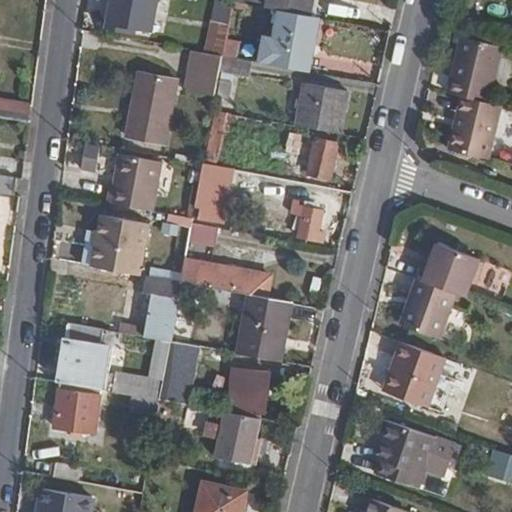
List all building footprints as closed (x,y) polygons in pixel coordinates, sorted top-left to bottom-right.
[(113,0),(109,31),(136,35),(141,0),(113,0)] [(216,0),(214,20),(231,23),(234,2),(224,0),(216,0)] [(311,15),(313,0),(271,0),(269,8),(276,10),(311,15)] [(314,47),(320,17),(311,15),(276,10),(266,65),(305,72),(310,47),(314,47)] [(460,73),(456,86),(466,89),(496,96),(509,38),(472,28),(466,50),(461,48),(455,72),(460,73)] [(216,95),(224,57),(196,52),(188,90),(216,95)] [(177,81),(138,75),(128,137),(167,143),(177,81)] [(233,98),(236,81),(226,80),(224,96),(233,98)] [(318,130),(339,134),(348,92),(307,84),(300,127),(318,130)] [(496,96),(466,89),(463,102),(470,104),(464,120),(457,118),(451,140),(492,151),(507,99),(496,96)] [(0,116),(27,121),(30,104),(0,99),(0,116)] [(463,102),(457,118),(464,120),(470,104),(463,102)] [(217,166),(227,113),(218,111),(208,164),(217,166)] [(330,180),(339,134),(318,130),(309,176),(330,180)] [(150,211),(159,157),(122,150),(117,181),(115,180),(110,205),(150,211)] [(211,222),(221,168),(204,165),(196,211),(190,209),(189,218),(194,219),(211,222)] [(0,192),(15,195),(17,179),(0,176),(0,192)] [(319,233),(328,188),(309,184),(307,194),(300,193),(298,206),(305,208),(298,238),(324,243),(326,234),(319,233)] [(104,218),(94,266),(142,275),(152,227),(104,218)] [(219,235),(220,230),(208,227),(194,224),(193,230),(207,232),(219,235)] [(217,246),(219,235),(207,232),(193,230),(191,241),(217,246)] [(462,292),(470,295),(483,260),(441,243),(428,280),(462,292)] [(252,297),(270,300),(274,275),(187,259),(182,283),(194,286),(252,297)] [(171,343),(182,283),(148,276),(145,293),(153,295),(145,330),(136,328),(134,335),(171,343)] [(428,280),(421,277),(403,327),(443,341),(462,292),(428,280)] [(194,286),(182,283),(171,343),(175,343),(178,329),(185,330),(194,286)] [(281,363),(293,304),(270,300),(252,297),(241,355),(281,363)] [(61,383),(101,390),(108,349),(113,349),(115,337),(103,334),(104,330),(70,323),(58,382),(61,383)] [(448,358),(403,342),(396,358),(405,362),(393,397),(429,410),(441,376),(448,358)] [(190,406),(200,347),(175,343),(171,343),(164,384),(161,401),(190,406)] [(234,372),(230,410),(260,414),(265,376),(234,372)] [(441,376),(429,410),(447,418),(459,383),(441,376)] [(134,396),(161,401),(164,384),(137,379),(134,396)] [(94,434),(101,390),(61,383),(54,428),(94,434)] [(132,410),(158,414),(161,401),(134,396),(132,410)] [(256,439),(260,418),(225,413),(217,458),(251,464),(252,462),(257,463),(260,440),(256,439)] [(433,440),(387,425),(373,461),(377,464),(372,477),(418,491),(433,440)] [(511,485),(511,455),(490,449),(482,477),(511,485)] [(55,478),(79,482),(81,468),(58,463),(55,478)] [(195,511),(238,511),(243,493),(202,484),(195,511)] [(43,490),(40,509),(45,509),(44,511),(90,511),(93,499),(43,490)] [(401,511),(373,503),(369,511),(401,511)]
